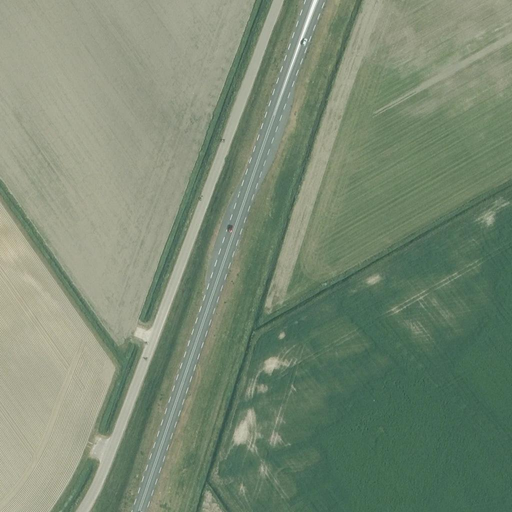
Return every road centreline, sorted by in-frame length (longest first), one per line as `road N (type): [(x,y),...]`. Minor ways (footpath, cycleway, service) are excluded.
road 1 (unclassified): [(281,0),(81,511)]
road 2 (primary): [(138,511),(272,117)]
road 3 (primary): [(272,117),(321,0)]
road 4 (primary): [(309,0),(272,117)]
